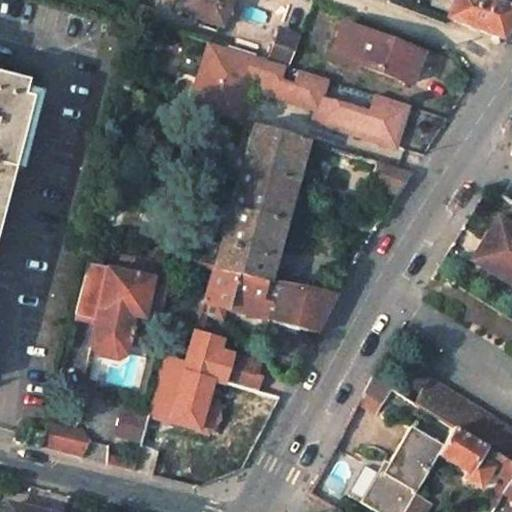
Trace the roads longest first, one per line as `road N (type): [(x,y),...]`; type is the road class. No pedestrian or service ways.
road 1 (secondary): [(511,71),(375,284),(251,511)]
road 2 (unclassified): [(0,457),(204,511)]
road 3 (track): [(248,112),(443,174)]
road 4 (residential): [(511,64),(351,0)]
